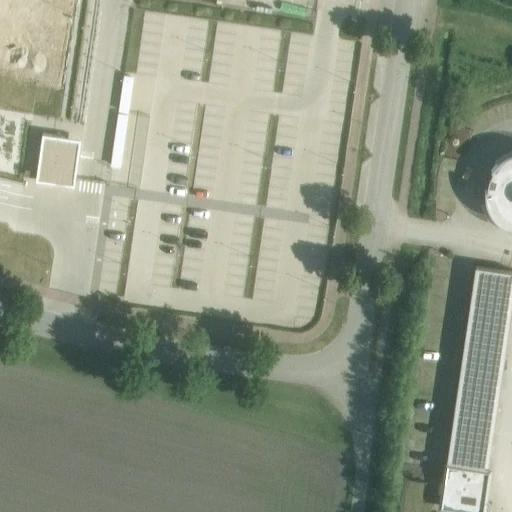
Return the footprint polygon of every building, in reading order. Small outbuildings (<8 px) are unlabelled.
[(0,0),(0,10),(4,11),(4,10),(37,10),(37,0),(0,0)] [(32,115),(27,152),(33,153),(38,116),(32,115)] [(40,115),(37,129),(77,135),(79,121),(40,115)] [(71,180),(76,135),(37,131),(32,177),(71,180)] [(497,221),(510,229),(511,229),(511,152),(505,155),(493,165),(486,178),(484,193),(488,208),(497,221)] [(511,271),(475,266),(446,464),(487,470),(511,301),(511,271)] [(487,470),(446,464),(440,505),(482,511),(488,470),(487,470)]
